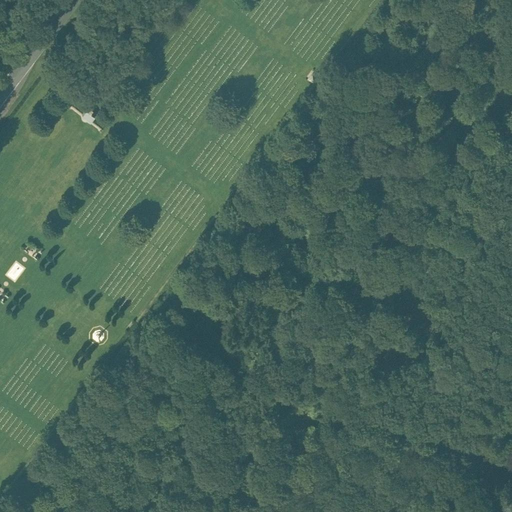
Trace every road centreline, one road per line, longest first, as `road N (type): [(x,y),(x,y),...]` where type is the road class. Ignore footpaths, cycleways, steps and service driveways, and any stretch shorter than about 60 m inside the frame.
road 1 (track): [(493,0),(412,266),(301,511)]
road 2 (track): [(357,374),(504,448)]
road 3 (secondary): [(0,99),(76,0)]
